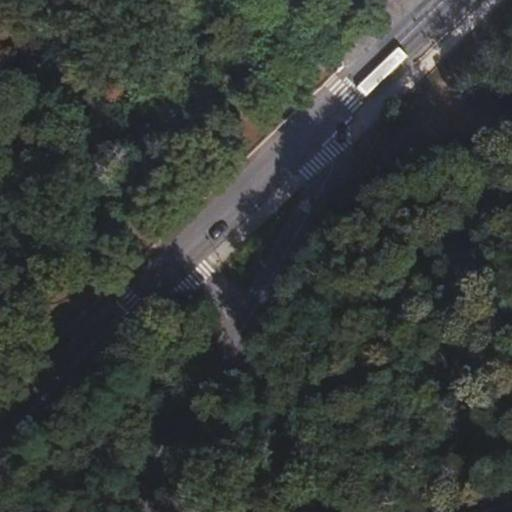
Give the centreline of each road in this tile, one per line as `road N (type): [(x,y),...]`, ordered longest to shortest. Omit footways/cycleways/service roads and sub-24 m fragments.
road 1 (tertiary): [(0,430),(168,268)]
road 2 (tertiary): [(322,120),(329,168),(247,321)]
road 3 (tertiary): [(168,268),(322,120)]
road 4 (tertiary): [(247,321),(172,452),(157,511)]
road 5 (tertiary): [(322,120),(445,0)]
